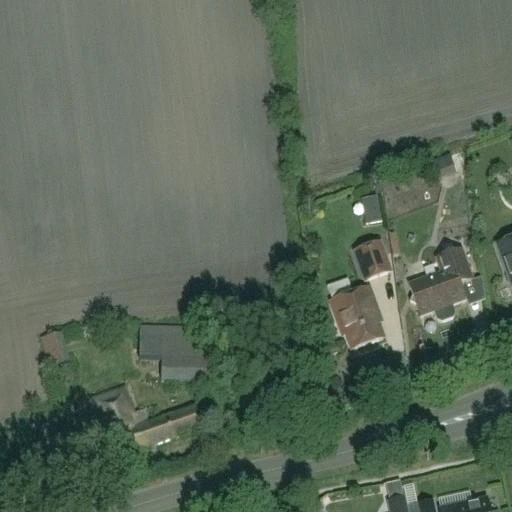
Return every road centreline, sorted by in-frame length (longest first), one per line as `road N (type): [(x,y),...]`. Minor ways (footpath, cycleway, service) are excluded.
road 1 (unclassified): [(118,511),(355,449)]
road 2 (unclassified): [(511,389),(355,449)]
road 3 (unclassified): [(355,449),(511,416)]
road 4 (residential): [(511,338),(373,388)]
